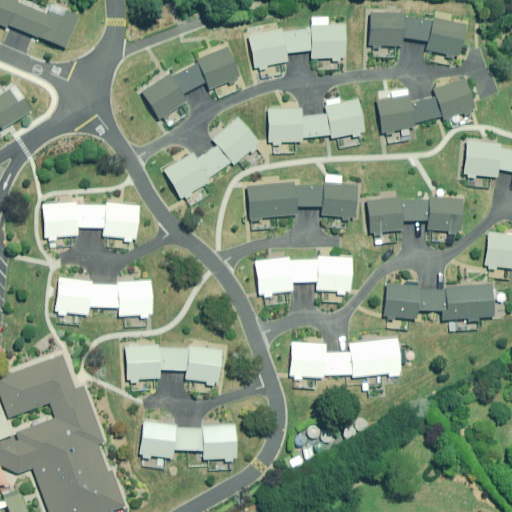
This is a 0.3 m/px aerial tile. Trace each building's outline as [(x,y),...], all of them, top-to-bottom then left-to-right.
[(0,6),(0,31),(53,53),(66,20),(37,8),(32,19),(0,6)] [(451,61),(456,27),(426,22),(425,27),(396,23),(396,19),(362,19),(362,52),(394,53),(395,46),(420,48),(420,56),(451,61)] [(340,66),(338,31),(308,33),(308,37),(278,40),(278,36),(245,43),(251,75),(282,70),(282,62),(307,60),(308,67),(340,66)] [(233,85),(218,54),(190,67),(192,71),(166,84),(164,81),(135,99),(154,127),(180,110),(177,104),(200,92),(204,99),(233,85)] [(372,108),(378,142),(408,136),(408,132),(437,125),(438,129),(470,118),(459,86),(429,97),(430,104),(405,110),(403,102),(372,108)] [(0,130),(20,119),(7,97),(0,100),(0,130)] [(264,117),(265,151),(296,150),(296,145),(326,143),(326,147),(359,141),(353,108),(322,114),(322,121),(297,123),(296,115),(264,117)] [(160,179),(178,208),(204,192),(202,188),(227,172),(229,175),(255,154),(233,128),(209,148),(213,154),(191,168),(187,162),(160,179)] [(511,156),(497,154),(498,150),(464,146),(461,179),(492,183),(494,176),(511,179),(511,156)] [(313,223),(347,226),(350,191),(317,188),(316,194),(290,194),(289,189),(244,191),(246,227),(291,224),(290,215),(314,216),(313,223)] [(454,239),(456,204),(425,203),(425,207),(395,207),(395,203),(362,206),(365,239),(397,237),(397,230),(422,230),(422,237),(454,239)] [(130,245),(132,211),(101,209),(101,214),(71,213),(71,209),(38,212),(41,245),(73,243),(73,234),(98,235),(98,243),(130,245)] [(511,242),(485,240),(482,274),(511,276),(511,242)] [(344,298),(345,264),(314,263),(313,267),(284,268),(284,264),(250,267),(254,301),(286,297),(286,290),(312,290),(312,297),(344,298)] [(54,284),(50,318),(80,321),(81,313),(110,315),(110,323),(144,323),(143,289),(111,290),(110,293),(84,293),(83,287),(54,284)] [(415,296),(381,294),(379,329),(413,331),(413,325),(439,324),(440,329),(485,325),(482,290),(437,294),(438,303),(414,303),(415,296)] [(321,353),(288,351),(286,386),(319,388),(320,383),(346,382),(347,386),(392,383),(388,347),(344,352),(345,361),(321,361),(321,353)] [(212,389),(214,355),(183,353),(183,357),(153,357),(153,353),(120,356),(123,389),(154,387),(155,378),(180,379),(180,387),(212,389)] [(84,391),(69,355),(0,383),(0,384),(14,419),(50,405),(57,421),(21,436),(51,511),(115,511),(130,506),(105,446),(113,443),(91,388),(84,391)] [(0,410),(0,435),(12,431),(3,409),(0,410)] [(139,429),(135,462),(165,466),(166,458),(195,460),(195,468),(229,467),(228,434),(196,434),(195,438),(168,437),(168,432),(139,429)] [(312,447),(302,450),(306,461),(316,458),(312,447)] [(306,467),(301,456),(287,463),(292,474),(306,467)] [(0,511),(8,511),(0,488),(0,511)]
